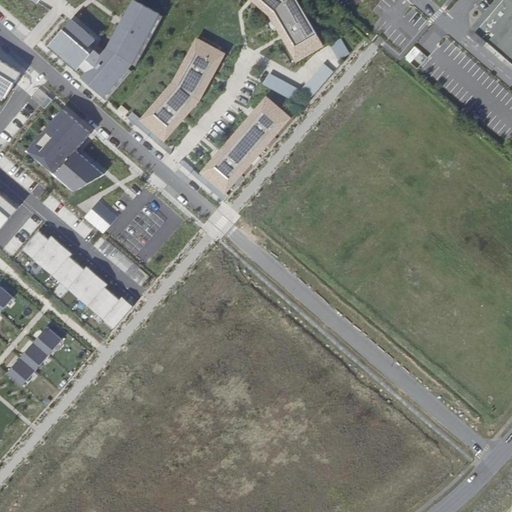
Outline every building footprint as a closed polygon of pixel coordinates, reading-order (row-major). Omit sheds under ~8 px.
[(302,59),(325,45),(300,0),(263,0),(277,12),(302,59)] [(511,0),(501,0),(474,32),(511,64),(511,0)] [(163,16),(133,1),(108,47),(102,54),(69,26),(49,49),(108,101),(137,66),(163,16)] [(203,95),(224,52),(197,38),(177,79),(139,121),(161,141),(203,95)] [(343,38),(331,42),(338,59),(349,54),(343,38)] [(416,68),(427,57),(415,45),(404,57),(416,68)] [(0,108),(21,71),(0,59),(0,108)] [(310,98),(334,71),(324,62),(300,89),(310,98)] [(263,84),(294,101),(300,89),(269,72),(263,84)] [(230,191),(291,121),(267,100),(206,170),(230,191)] [(68,108),(29,151),(57,176),(78,152),(96,132),(68,108)] [(75,192),(106,176),(78,152),(57,176),(75,192)] [(0,225),(18,204),(0,189),(0,225)] [(105,233),(119,215),(99,199),(85,218),(105,233)] [(135,254),(165,221),(147,205),(117,238),(135,254)] [(66,247),(48,231),(31,252),(49,267),(48,269),(65,283),(66,281),(84,296),(82,297),(99,310),(100,309),(114,321),(131,300),(117,289),(116,291),(102,279),(103,277),(82,260),(80,263),(64,249),(66,247)] [(0,312),(12,298),(1,288),(0,288),(0,312)] [(21,384),(61,340),(50,329),(10,374),(21,384)]
